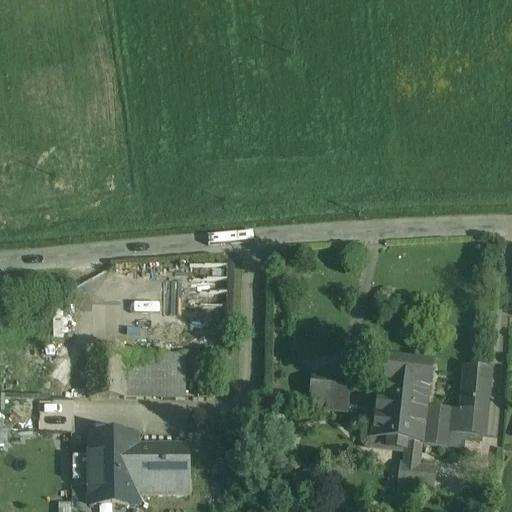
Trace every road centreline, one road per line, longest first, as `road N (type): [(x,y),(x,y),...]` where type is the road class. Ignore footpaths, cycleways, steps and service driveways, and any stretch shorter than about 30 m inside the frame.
road 1 (residential): [(0,262),(511,224)]
road 2 (unknown): [(94,254),(111,508)]
